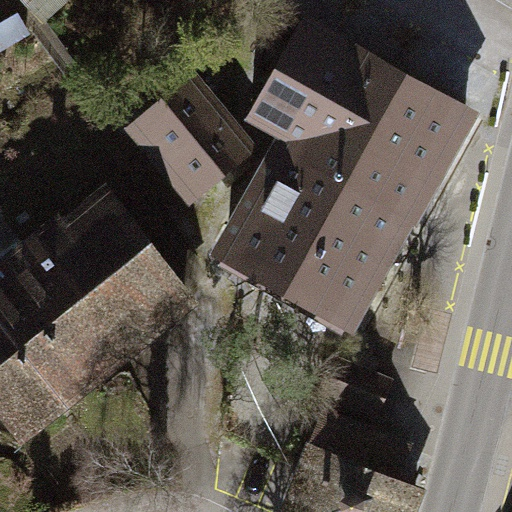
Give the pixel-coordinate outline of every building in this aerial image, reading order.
[(38,0),(49,11),(60,0),(38,0)] [(286,151),(228,253),(270,276),(263,289),(293,306),(300,294),(348,321),(467,109),(304,18),(251,112),(292,134),(283,150),(286,151)] [(142,116),(201,190),(246,154),(188,81),(142,116)] [(30,241),(113,348),(186,289),(113,194),(69,225),(61,217),(30,241)] [(0,276),(0,315),(59,390),(113,348),(30,241),(26,245),(31,252),(16,265),(0,276)] [(0,395),(20,421),(59,390),(0,315),(0,395)] [(379,413),(392,380),(334,357),(321,390),(379,413)] [(393,486),(409,446),(328,415),(292,506),(306,511),(408,511),(416,494),(403,490),(393,486)]
